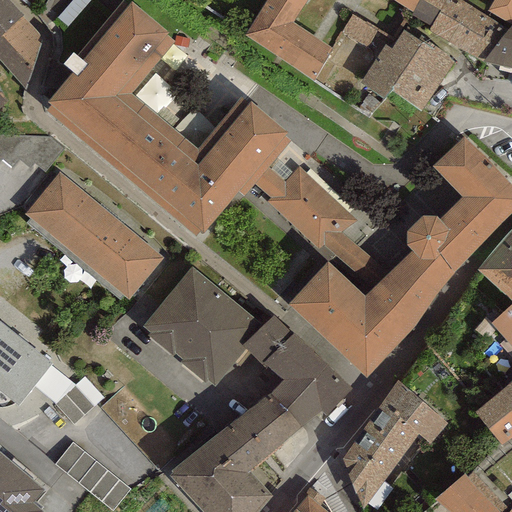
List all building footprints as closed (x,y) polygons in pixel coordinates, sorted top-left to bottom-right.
[(23,15),(8,0),(0,0),(0,61),(24,90),(40,44),(37,40),(39,36),(21,17),(23,15)] [(265,0),(244,36),(312,82),(331,48),(291,23),(305,0),(390,0),(410,13),(418,0),(265,0)] [(430,27),(446,0),(418,0),(410,13),(409,15),(430,27)] [(447,42),(469,6),(459,0),(446,0),(430,27),(428,31),(447,42)] [(511,0),(492,0),(486,11),(509,26),(511,23),(511,0)] [(71,72),(127,5),(122,1),(75,56),(72,53),(62,64),(71,72)] [(287,132),(250,101),(248,104),(197,165),(114,96),(165,35),(167,33),(130,2),(127,5),(71,72),(46,103),(50,105),(199,231),(203,233),(237,192),(284,136),(287,132)] [(465,53),(487,17),(469,6),(447,42),(465,53)] [(391,49),(396,41),(351,14),(341,31),(379,54),(385,45),(391,49)] [(506,30),(487,17),(465,53),(481,61),(506,30)] [(506,30),(481,61),(511,68),(511,23),(509,26),(506,30)] [(391,89),(420,111),(454,61),(419,34),(416,39),(403,31),(396,41),(391,49),(385,45),(379,54),(360,83),(383,99),(391,89)] [(174,42),(165,35),(114,96),(197,165),(248,104),(240,97),(196,149),(130,94),(174,42)] [(195,237),(199,231),(50,105),(46,111),(195,237)] [(511,187),(465,135),(432,166),(462,197),(440,219),(436,217),(422,216),(407,233),(407,244),(413,249),(387,275),(373,289),(364,297),(329,261),(286,305),(364,379),(511,214),(511,187)] [(290,141),(284,136),(237,192),(243,197),(253,184),(267,168),(290,141)] [(342,233),(355,220),(299,167),(284,184),(267,168),(253,184),(269,198),(266,202),(316,248),(315,250),(329,261),(334,256),(373,289),(387,275),(342,233)] [(119,301),(123,296),(128,299),(163,259),(58,172),(24,214),(29,218),(25,223),(119,301)] [(511,230),(477,270),(511,303),(511,302),(511,230)] [(262,325),(191,267),(142,327),(150,334),(147,336),(203,383),(207,381),(213,387),(245,349),(241,346),(262,325)] [(511,302),(511,303),(489,324),(511,349),(511,302)] [(283,382),(270,392),(301,429),(321,412),(325,416),(351,390),(272,316),(262,325),(241,346),(245,349),(265,369),(267,366),(283,382)] [(51,364),(0,323),(0,391),(17,406),(51,364)] [(446,423),(396,380),(342,459),(354,494),(356,493),(362,509),(417,434),(428,444),(446,423)] [(511,380),(474,412),(502,447),(511,439),(511,380)] [(93,406),(76,386),(54,404),(71,424),(93,406)] [(270,392),(217,434),(248,472),(301,429),(270,392)] [(260,511),(273,497),(248,472),(217,434),(169,471),(171,474),(168,475),(202,511),(260,511)] [(129,490),(72,443),(54,464),(111,511),(129,490)] [(43,489),(0,452),(0,511),(41,511),(39,510),(41,507),(34,501),(43,489)] [(499,511),(507,511),(509,511),(472,472),(467,478),(499,511)] [(499,511),(467,478),(463,474),(433,500),(447,511),(499,511)] [(325,511),(306,496),(292,511),(325,511)]
